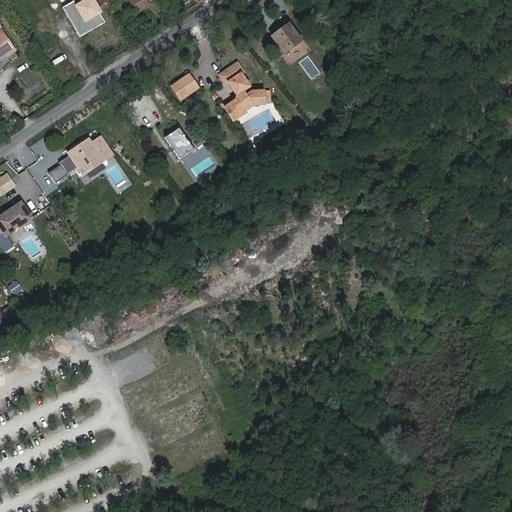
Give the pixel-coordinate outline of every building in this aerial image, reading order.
[(90,0),(66,15),(73,26),(82,21),(84,24),(86,22),(101,13),(93,0),(90,0)] [(93,0),(101,13),(106,21),(110,19),(99,0),(93,0)] [(128,0),(137,14),(147,8),(141,0),(128,0)] [(101,13),(86,22),(91,31),(107,22),(106,21),(101,13)] [(300,41),(287,21),(267,34),(280,54),(300,41)] [(15,55),(0,33),(0,58),(2,57),(5,62),(15,55)] [(245,77),(239,67),(221,79),(227,88),(230,87),(238,101),(238,105),(227,112),(236,125),(247,117),(246,115),(254,109),(266,109),(266,96),(253,96),(249,99),(246,95),(253,90),(244,77),(245,77)] [(172,90),(181,103),(199,91),(191,78),(172,90)] [(177,127),(163,137),(177,158),(191,149),(186,140),(185,140),(182,136),(183,136),(177,127)] [(89,140),(72,149),(74,153),(70,156),(71,158),(76,167),(83,180),(88,177),(85,172),(101,163),(107,160),(112,157),(101,139),(92,145),(89,140)] [(126,166),(112,177),(119,186),(134,175),(126,166)] [(6,174),(0,178),(0,194),(1,196),(15,187),(6,174)] [(20,202),(0,215),(0,233),(1,233),(4,238),(32,220),(20,202)] [(74,238),(67,243),(78,260),(86,255),(74,238)] [(20,305),(29,301),(19,280),(10,285),(20,305)] [(0,322),(4,329),(21,318),(13,306),(0,314),(0,322)]
